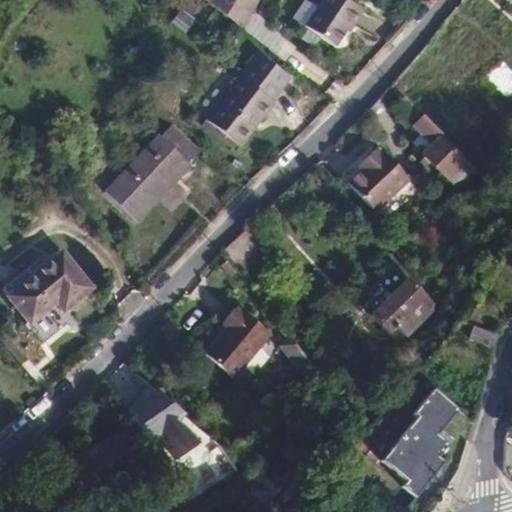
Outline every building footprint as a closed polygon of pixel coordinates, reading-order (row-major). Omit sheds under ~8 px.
[(202,0),(198,7),(230,30),(250,0),(202,0)] [(358,11),(341,0),(320,0),(303,26),(333,47),(358,11)] [(255,53),(202,118),(237,146),(269,105),(267,102),(286,78),(255,53)] [(430,145),(420,154),(447,179),(468,158),(403,97),(392,109),(430,145)] [(170,130),(160,141),(186,166),(197,155),(170,130)] [(105,194),(133,220),(158,193),(162,197),(189,169),(186,166),(160,141),(156,138),(105,194)] [(468,158),(447,179),(461,192),(482,171),(468,158)] [(158,193),(133,220),(136,223),(162,197),(158,193)] [(242,234),(220,254),(241,278),(263,258),(242,234)] [(27,265),(0,287),(28,320),(53,300),(60,308),(85,286),(57,253),(34,273),(27,265)] [(409,276),(373,311),(390,328),(398,321),(409,331),(433,309),(435,301),(409,276)] [(228,329),(206,356),(236,380),(272,335),(243,311),(241,314),(234,309),(222,323),(228,329)] [(472,340),(495,349),(500,334),(479,325),(472,340)] [(312,375),(321,367),(308,353),(294,337),(284,345),(312,375)] [(62,455),(47,463),(64,494),(80,486),(87,500),(136,472),(116,437),(89,451),(85,448),(66,459),(62,455)]
